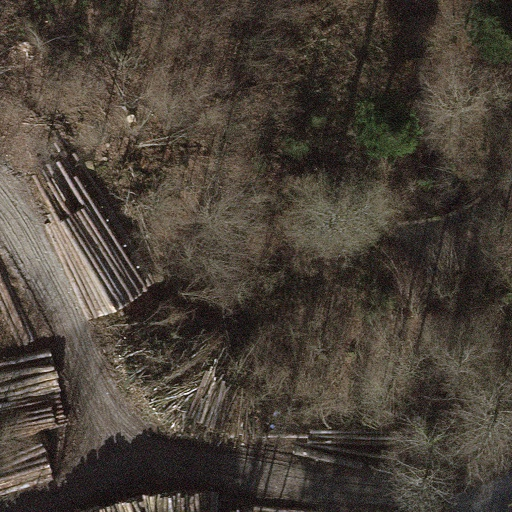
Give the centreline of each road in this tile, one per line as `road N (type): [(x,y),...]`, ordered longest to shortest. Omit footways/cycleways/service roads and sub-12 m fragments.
road 1 (track): [(511,501),(199,477),(131,458)]
road 2 (track): [(131,458),(83,347),(19,230),(0,211)]
